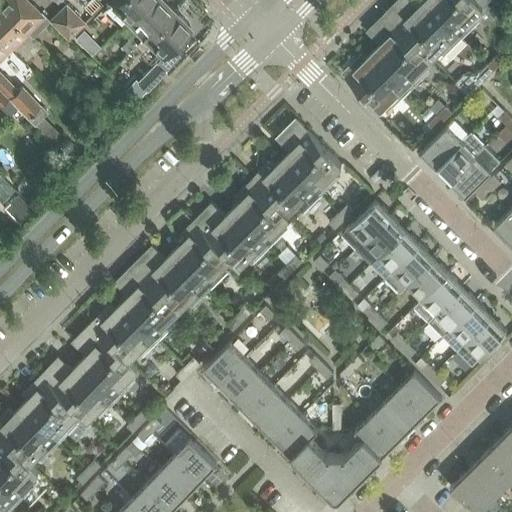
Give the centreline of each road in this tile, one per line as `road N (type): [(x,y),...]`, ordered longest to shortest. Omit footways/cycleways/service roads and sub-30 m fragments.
road 1 (tertiary): [(250,16),(0,270)]
road 2 (residential): [(0,362),(208,149),(206,97)]
road 3 (residential): [(511,276),(269,35)]
road 4 (tertiary): [(0,298),(206,97)]
road 5 (residential): [(365,511),(511,366)]
road 6 (residential): [(320,511),(186,378)]
